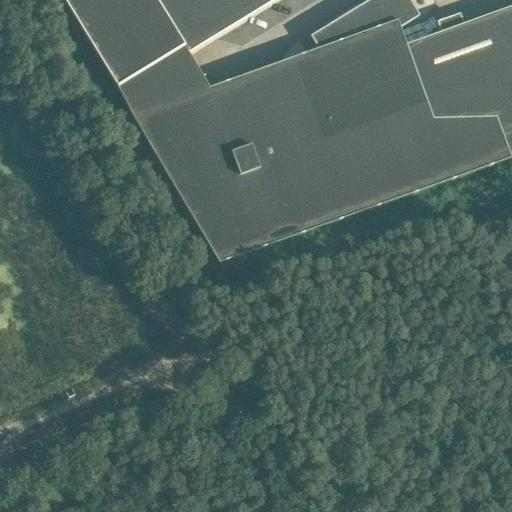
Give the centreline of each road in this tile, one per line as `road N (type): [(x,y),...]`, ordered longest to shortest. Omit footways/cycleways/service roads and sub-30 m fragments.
road 1 (track): [(200,412),(228,400),(303,327),(511,251)]
road 2 (track): [(200,412),(0,510)]
